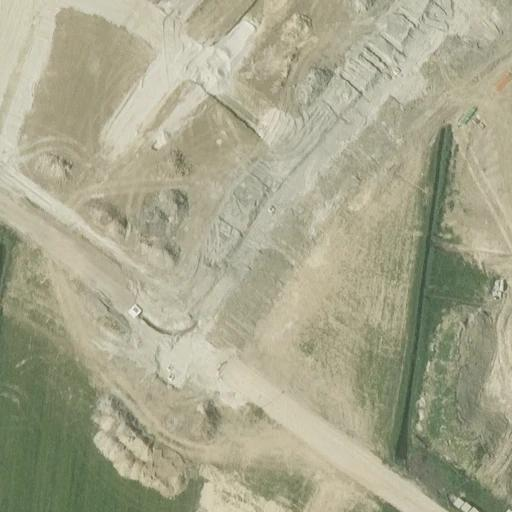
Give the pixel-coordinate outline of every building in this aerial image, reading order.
[(332,0),(276,66),(288,76),(293,70),(301,78),(296,83),(315,100),(356,52),(351,47),(358,38),(364,43),(375,30),(369,25),(377,17),(382,21),(394,9),(395,10),(396,8),(393,5),(397,0),(332,0)] [(68,16),(60,43),(101,54),(109,27),(68,16)] [(60,43),(53,68),(94,80),(101,54),(60,43)] [(151,52),(146,58),(156,65),(160,59),(151,52)] [(53,68),(46,95),(87,106),(94,80),(53,68)] [(129,81),(124,88),(134,95),(139,88),(129,81)] [(124,88),(120,94),(129,101),(134,95),(124,88)] [(61,114),(57,125),(65,127),(68,116),(61,114)] [(68,116),(65,127),(73,130),(76,118),(68,116)] [(222,123),(199,156),(234,181),(249,161),(227,145),(236,133),(222,123)] [(105,129),(98,139),(104,144),(111,134),(105,129)] [(35,132),(8,170),(25,183),(52,145),(35,132)] [(121,142),(114,151),(121,156),(128,146),(121,142)] [(52,145),(25,183),(42,195),(45,190),(69,157),(52,145)] [(128,146),(121,156),(127,161),(134,151),(128,146)] [(199,156),(175,188),(189,198),(197,186),(219,202),(234,181),(199,156)] [(69,157),(45,190),(62,202),(86,169),(69,157)] [(86,169),(62,202),(79,214),(102,181),(86,169)] [(102,181),(79,214),(96,227),(120,194),(102,181)]
